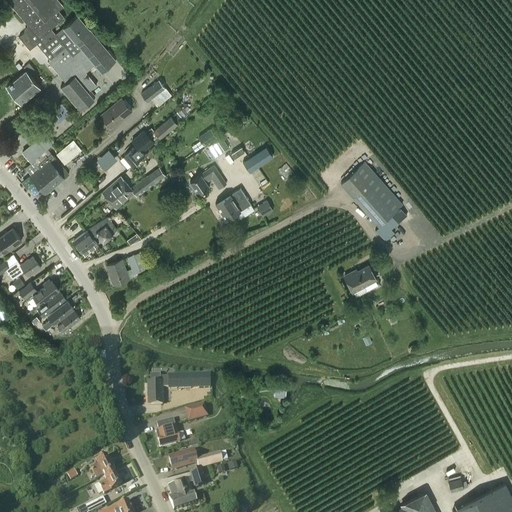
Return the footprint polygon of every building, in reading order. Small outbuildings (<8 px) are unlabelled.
[(6,0),(29,28),(34,33),(38,30),(36,28),(43,23),(49,30),(51,28),(64,17),(56,8),(63,3),(59,0),(6,0)] [(19,37),(29,50),(37,43),(50,59),(47,61),(59,75),(62,73),(68,81),(60,87),(79,110),(93,98),(88,91),(96,84),(85,72),(94,65),(100,72),(115,60),(77,15),(64,26),(64,27),(55,34),(51,28),(49,30),(43,23),(36,28),(38,30),(34,33),(29,28),(19,37)] [(20,102),(39,87),(26,70),(6,86),(20,102)] [(147,102),(165,88),(158,80),(141,93),(147,102)] [(121,99),(102,115),(111,126),(131,110),(121,99)] [(177,124),(171,116),(153,130),(160,138),(177,124)] [(124,155),(132,164),(141,157),(144,154),(145,153),(144,151),(154,142),(144,129),(131,140),(136,145),(124,155)] [(211,133),(203,138),(207,144),(215,139),(211,133)] [(215,157),(229,147),(222,138),(209,147),(215,157)] [(73,140),(56,154),(64,164),(81,150),(73,140)] [(31,162),(39,155),(30,145),(22,152),(31,162)] [(234,158),(244,152),(241,147),(231,154),(234,158)] [(243,162),(249,172),(256,167),(272,157),(266,147),(249,158),(243,162)] [(37,165),(39,168),(30,176),(45,193),(68,174),(51,153),(37,165)] [(213,165),(192,180),(189,181),(198,194),(203,190),(209,187),(205,182),(211,178),(218,188),(226,183),(213,165)] [(355,167),(339,182),(378,225),(384,221),(395,211),(355,167)] [(116,207),(133,192),(137,196),(154,183),(149,175),(130,188),(128,186),(110,201),(116,207)] [(128,186),(120,177),(103,192),(110,201),(128,186)] [(218,212),(221,216),(223,215),(225,219),(235,213),(239,220),(255,211),(250,204),(241,188),(219,201),(215,203),(220,210),(218,212)] [(273,210),(267,200),(256,206),(262,216),(273,210)] [(98,243),(94,239),(99,236),(102,241),(117,230),(107,216),(87,230),(74,240),(84,254),(97,244),(98,243)] [(0,247),(3,252),(21,240),(12,228),(0,236),(0,247)] [(127,270),(122,258),(105,265),(108,271),(107,272),(112,285),(135,277),(134,274),(145,269),(139,252),(127,257),(131,268),(127,270)] [(0,272),(5,269),(12,279),(24,270),(28,276),(40,267),(33,256),(21,264),(18,259),(9,265),(5,260),(0,263),(0,272)] [(352,291),(363,285),(366,291),(378,285),(375,279),(368,264),(353,272),(352,271),(344,275),(352,291)] [(50,281),(49,279),(42,284),(43,286),(37,291),(34,287),(30,281),(19,290),(27,300),(33,296),(37,301),(38,303),(43,299),(44,301),(59,290),(52,280),(50,281)] [(66,300),(65,299),(59,291),(46,300),(37,307),(44,317),(66,300)] [(41,334),(53,324),(53,323),(73,308),(67,300),(47,315),(50,319),(42,325),(40,323),(36,327),(41,334)] [(61,319),(64,321),(57,327),(61,332),(68,327),(80,318),(74,309),(61,319)] [(35,316),(30,319),(34,324),(39,320),(35,316)] [(372,342),(368,335),(363,337),(366,345),(372,342)] [(210,388),(210,374),(168,375),(168,377),(158,377),(158,383),(147,383),(148,405),(162,404),(162,387),(168,387),(168,389),(210,388)] [(203,412),(201,404),(194,406),(196,414),(203,412)] [(155,432),(157,440),(158,440),(159,447),(179,442),(177,434),(173,419),(157,424),(159,431),(155,432)] [(196,464),(197,470),(202,469),(210,466),(222,463),(219,453),(208,457),(195,460),(193,452),(192,452),(169,458),(171,467),(172,470),(192,465),(196,464)] [(96,480),(104,476),(113,471),(106,456),(96,461),(98,464),(90,468),(96,480)] [(219,474),(225,472),(223,466),(217,468),(219,474)] [(192,482),(195,488),(207,484),(202,469),(197,470),(192,472),(190,472),(192,479),(169,486),(172,496),(169,497),(173,511),(192,505),(196,503),(189,483),(192,483),(192,482)] [(74,471),(66,476),(70,482),(77,477),(74,471)] [(121,485),(113,471),(104,476),(106,481),(99,485),(103,494),(121,485)] [(448,481),(450,491),(463,488),(461,477),(448,481)] [(511,511),(511,498),(504,483),(452,510),(452,511),(511,511)] [(434,511),(433,509),(435,508),(426,491),(400,504),(400,507),(396,509),(397,510),(392,511),(434,511)] [(102,498),(83,508),(84,511),(92,511),(106,504),(102,498)] [(132,511),(127,501),(101,511),(132,511)]
